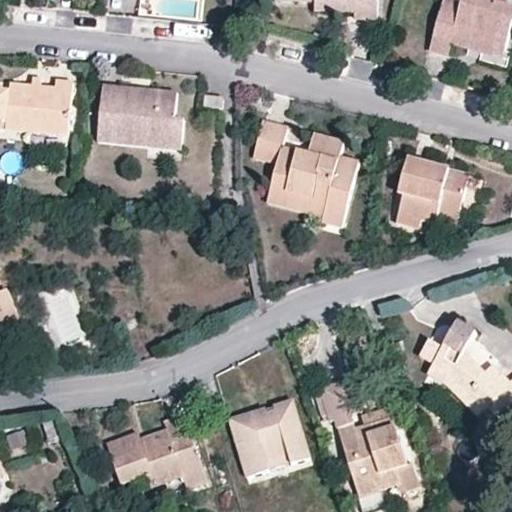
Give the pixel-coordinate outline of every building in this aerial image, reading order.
[(357,0),(346,0),(344,0),(276,0),(277,0),(316,1),(316,9),(356,10),(357,0)] [(344,0),(346,0),(345,0),(356,0),(357,0),(356,10),(356,16),(378,17),(378,0),(344,0)] [(487,41),(509,46),(511,34),(511,7),(506,6),(507,0),(467,0),(464,13),(444,9),(435,47),(454,51),(456,41),(460,27),(489,34),(487,41)] [(446,0),(444,9),(464,13),(467,0),(446,0)] [(507,54),(509,46),(487,41),(489,34),(460,27),(456,41),(507,54)] [(4,131),(67,137),(72,84),(55,82),(54,89),(41,88),(31,87),(9,85),(8,94),(0,92),(0,121),(5,122),(4,131)] [(136,100),(137,91),(106,87),(100,145),(145,150),(146,141),(179,145),(181,123),(173,122),(176,95),(146,92),(145,101),(136,100)] [(146,92),(137,91),(136,100),(145,101),(146,92)] [(266,154),(264,166),(276,170),(271,191),(327,208),(324,222),(343,227),(359,166),(343,162),(345,146),(315,137),(309,157),(283,150),(289,131),(264,123),(255,151),(266,154)] [(178,154),(179,145),(146,141),(145,150),(178,154)] [(252,163),(264,166),(266,154),(255,151),(252,163)] [(440,210),(460,215),(471,175),(409,160),(400,192),(407,194),(399,226),(419,230),(422,221),(436,224),(440,210)] [(267,207),(324,222),(327,208),(271,191),(267,207)] [(0,329),(22,321),(11,294),(5,297),(0,284),(0,329)] [(407,299),(381,307),(385,320),(411,311),(407,299)] [(488,397),(502,408),(511,398),(511,375),(506,381),(490,362),(482,369),(462,350),(473,326),(455,318),(441,344),(427,337),(419,354),(432,360),(430,365),(452,377),(480,403),(488,397)] [(0,340),(26,330),(22,321),(0,329),(0,340)] [(320,394),(322,400),(328,420),(330,427),(334,426),(351,421),(341,388),(320,394)] [(494,417),(502,408),(488,397),(480,403),(484,407),(494,417)] [(276,411),(254,417),(252,412),(227,419),(245,478),(270,471),(268,464),(289,457),(291,465),(311,459),(293,398),(274,404),(276,411)] [(323,422),(328,420),(322,400),(317,402),(323,422)] [(143,447),(140,436),(139,434),(107,443),(118,482),(147,474),(150,484),(184,474),(188,488),(207,482),(186,414),(165,420),(168,428),(171,439),(143,447)] [(365,422),(368,432),(392,425),(389,415),(365,422)] [(334,426),(337,434),(353,430),(351,421),(334,426)] [(397,476),(407,473),(392,425),(368,432),(372,443),(358,447),(355,436),(353,430),(337,434),(357,502),(376,497),(401,489),(397,476)] [(168,428),(140,436),(143,447),(171,439),(168,428)] [(368,432),(355,436),(358,447),(372,443),(368,432)] [(415,471),(407,473),(397,476),(401,489),(404,497),(422,492),(415,471)] [(344,490),(336,492),(342,511),(345,511),(351,510),(351,509),(344,490)] [(379,511),(380,511),(376,497),(357,502),(360,511),(379,511)]
